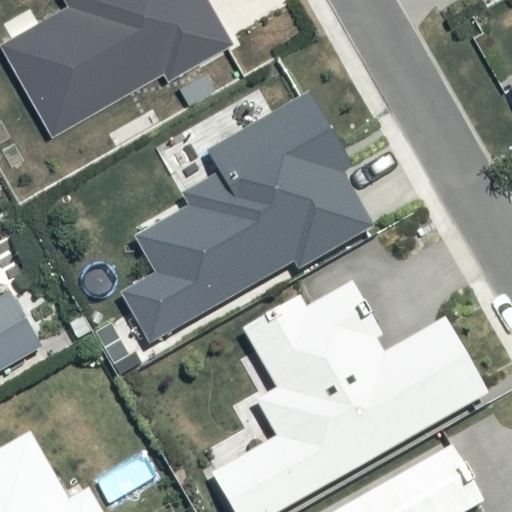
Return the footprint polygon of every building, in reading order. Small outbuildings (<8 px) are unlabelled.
[(59,0),(62,5),(0,40),(0,47),(50,134),(159,72),(164,80),(230,43),(204,0),(59,0)] [(154,275),(119,295),(148,344),(290,261),(295,270),(369,227),(338,174),(349,168),(304,91),(198,152),(212,175),(176,196),(184,209),(132,239),(154,275)] [(273,437),(209,473),(230,511),(278,511),(485,396),(442,319),(386,350),(349,283),(305,308),(299,297),(241,330),(274,387),(252,400),(273,437)] [(0,371),(41,349),(8,292),(0,296),(0,371)] [(0,511),(100,511),(87,489),(69,500),(30,432),(0,448),(0,511)] [(449,446),(332,511),(463,511),(481,502),(449,446)]
